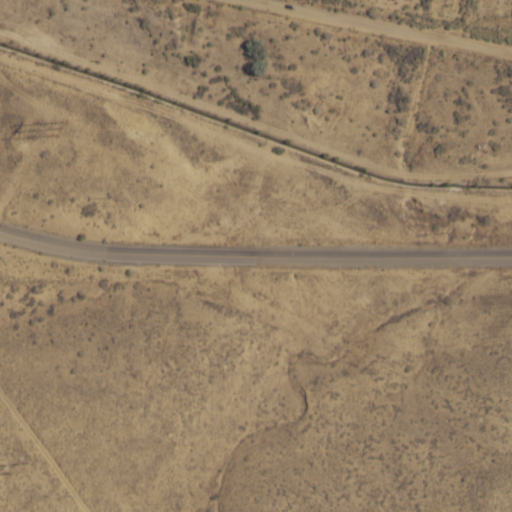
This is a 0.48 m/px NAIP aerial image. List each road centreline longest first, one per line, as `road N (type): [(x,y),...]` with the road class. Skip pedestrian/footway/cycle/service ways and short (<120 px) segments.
road 1 (tertiary): [(511,255),(86,250),(0,230)]
road 2 (tertiary): [(266,0),(511,52)]
road 3 (track): [(0,368),(127,511)]
